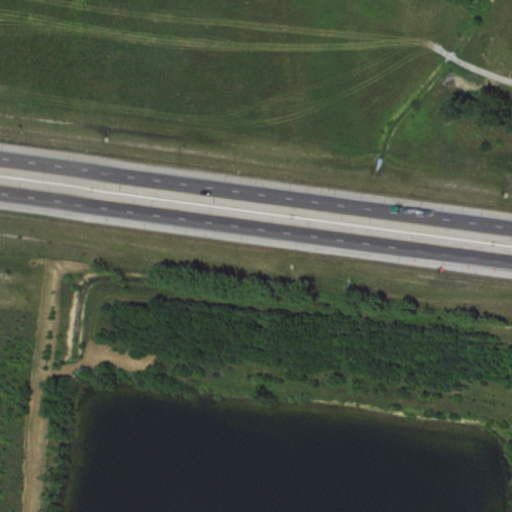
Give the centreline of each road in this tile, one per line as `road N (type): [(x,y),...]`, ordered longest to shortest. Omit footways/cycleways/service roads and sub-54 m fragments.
road 1 (motorway): [(0,191),(511,260)]
road 2 (motorway): [(511,227),(0,158)]
